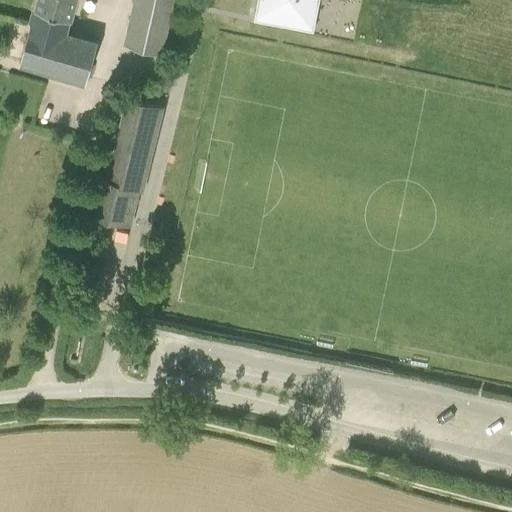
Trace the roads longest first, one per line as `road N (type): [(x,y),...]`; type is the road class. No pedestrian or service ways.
road 1 (unknown): [(510,511),(163,421),(0,427)]
road 2 (unclassified): [(511,473),(204,394),(99,389),(0,397)]
